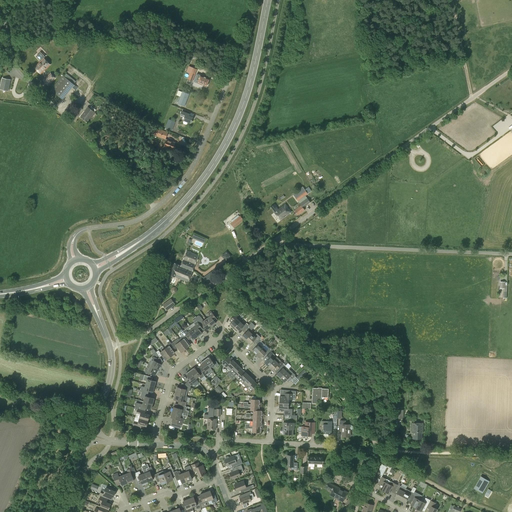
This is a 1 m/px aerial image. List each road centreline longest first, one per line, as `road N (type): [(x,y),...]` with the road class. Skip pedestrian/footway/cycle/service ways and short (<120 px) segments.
road 1 (track): [(225,277),(340,397),(386,459),(490,511)]
road 2 (primary): [(94,268),(154,229),(213,164),(243,103),(268,0)]
road 3 (unclassified): [(271,244),(511,68)]
road 4 (residential): [(157,445),(174,371),(221,337),(274,388),(270,443)]
road 5 (unclassified): [(227,83),(186,176),(141,218),(80,231),(72,241),(75,260)]
road 6 (unclassified): [(511,253),(271,244)]
road 7 (unclassified): [(110,348),(144,335),(271,244)]
road 8 (track): [(377,447),(511,455)]
road 9 (unclassified): [(69,120),(14,68),(0,13)]
road 10 (residential): [(270,443),(337,447),(337,475),(364,491)]
